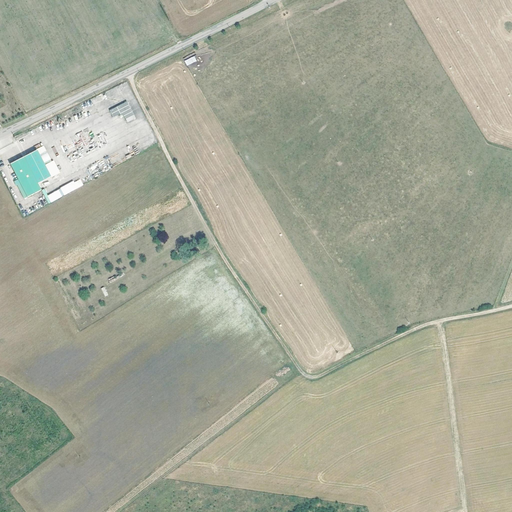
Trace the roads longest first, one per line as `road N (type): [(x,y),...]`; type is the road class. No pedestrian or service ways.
road 1 (track): [(126,73),(219,251),(307,376),(425,324),(511,306)]
road 2 (tertiary): [(273,0),(0,134)]
